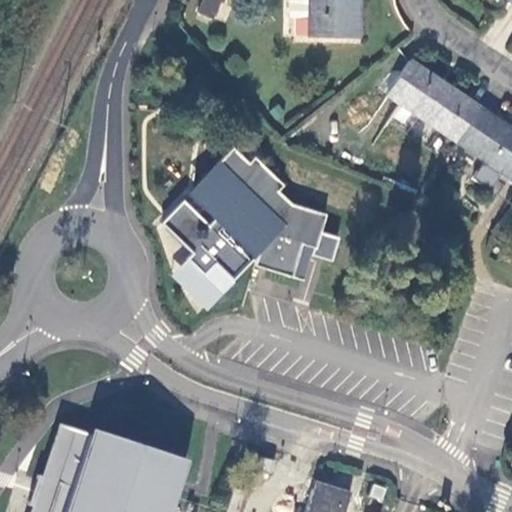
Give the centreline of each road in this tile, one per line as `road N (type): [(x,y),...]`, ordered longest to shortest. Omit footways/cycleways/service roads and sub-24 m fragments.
road 1 (residential): [(89,320),(137,361),(219,406),(353,443),(398,447)]
road 2 (residential): [(398,447),(359,419),(178,359),(155,339),(126,287)]
road 3 (residential): [(126,287),(116,245),(99,232),(72,230),(40,256),(42,297)]
road 4 (residential): [(511,505),(398,447)]
road 5 (residential): [(511,76),(428,20),(418,0)]
